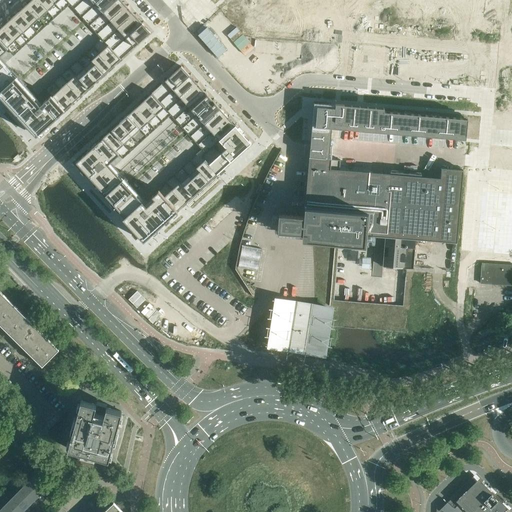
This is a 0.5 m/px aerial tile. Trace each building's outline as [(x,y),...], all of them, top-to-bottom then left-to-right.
[(37,0),(30,0),(26,4),(39,18),(47,11),(37,0)] [(51,0),(37,0),(47,11),(55,4),(51,0)] [(99,0),(107,9),(116,0),(99,0)] [(121,0),(116,0),(107,9),(115,17),(127,6),(121,0)] [(26,4),(18,12),(31,25),(39,18),(26,4)] [(478,29),(486,29),(488,5),(479,5),(478,29)] [(127,6),(115,17),(122,26),(135,14),(127,6)] [(18,12),(10,19),(23,33),(31,25),(18,12)] [(135,14),(122,26),(130,34),(142,23),(135,14)] [(10,19),(2,26),(15,40),(23,33),(10,19)] [(142,23),(130,34),(138,43),(150,32),(142,23)] [(2,26),(0,28),(0,38),(7,47),(15,40),(2,26)] [(0,38),(0,94),(23,121),(37,135),(64,110),(51,96),(51,95),(40,105),(0,61),(0,55),(8,48),(7,47),(0,38)] [(108,45),(99,52),(112,67),(121,59),(108,45)] [(99,52),(92,59),(105,73),(112,67),(99,52)] [(92,59),(84,67),(97,81),(105,73),(92,59)] [(181,66),(165,81),(174,90),(178,86),(190,75),(181,66)] [(84,67),(75,74),(88,88),(97,81),(84,67)] [(75,74),(67,81),(80,96),(88,88),(75,74)] [(190,75),(178,86),(185,94),(197,83),(190,75)] [(67,81),(59,89),(72,103),(80,96),(67,81)] [(197,83),(185,94),(192,103),(205,92),(197,83)] [(59,89),(51,96),(64,110),(72,103),(59,89)] [(205,92),(192,103),(200,111),(212,100),(205,92)] [(152,93),(143,100),(156,114),(164,107),(152,93)] [(143,100),(135,108),(148,122),(156,114),(143,100)] [(212,100),(200,111),(208,119),(220,108),(212,100)] [(314,102),(310,144),(327,145),(328,127),(466,139),(467,118),(384,111),(384,108),(314,102)] [(135,108),(127,115),(140,129),(148,122),(135,108)] [(220,108),(208,119),(208,120),(215,128),(228,117),(220,109),(220,108)] [(127,115),(119,122),(132,136),(140,129),(127,115)] [(228,117),(215,128),(223,136),(235,125),(228,117)] [(119,122),(111,130),(124,144),(132,136),(119,122)] [(230,144),(218,155),(227,165),(236,157),(239,154),(251,143),(235,125),(223,136),(230,144)] [(111,130),(104,137),(116,151),(124,144),(111,130)] [(104,137),(76,162),(125,216),(122,218),(143,241),(177,210),(164,196),(158,190),(152,196),(154,198),(146,205),(108,164),(119,154),(116,151),(104,137)] [(308,234),(308,237),(313,238),(313,241),(314,295),(315,305),(328,307),(325,322),(408,329),(413,269),(416,239),(441,241),(457,243),(463,170),(441,168),(441,179),(435,178),(421,177),(421,174),(390,172),(390,175),(383,174),(330,169),(331,159),(309,157),(305,209),(312,209),(312,217),(279,214),(279,216),(273,216),(272,225),(278,226),(278,228),(278,232),(308,234)] [(205,159),(196,167),(209,181),(218,173),(205,159)] [(371,169),(372,161),(353,160),(353,168),(371,169)] [(196,167),(188,174),(201,189),(209,181),(196,167)] [(188,174),(180,182),(193,196),(201,189),(188,174)] [(180,182),(172,189),(185,203),(193,196),(180,182)] [(172,189),(164,196),(177,210),(185,203),(172,189)] [(261,250),(242,247),(238,267),(258,271),(261,250)] [(480,283),(511,285),(511,264),(482,263),(480,283)] [(0,296),(0,319),(14,305),(3,294),(0,296)] [(328,307),(315,305),(304,304),(280,300),(273,347),(289,350),(297,351),(320,355),(325,322),(328,307)] [(0,319),(0,324),(9,333),(25,316),(14,305),(0,319)] [(9,333),(20,344),(36,327),(25,316),(9,333)] [(20,344),(31,355),(48,339),(36,327),(20,344)] [(48,339),(31,355),(42,366),(59,350),(48,339)] [(81,400),(72,432),(68,448),(109,459),(122,411),(81,400)] [(26,484),(38,496),(47,487),(45,485),(46,485),(44,484),(35,475),(26,484)] [(26,484),(17,493),(29,505),(38,496),(26,484)] [(478,484),(450,511),(464,511),(469,508),(472,511),(506,511),(503,509),(505,507),(483,486),(482,488),(478,484)] [(17,493),(9,502),(18,511),(22,511),(29,505),(17,493)] [(18,511),(9,502),(0,510),(1,511),(18,511)] [(122,511),(114,502),(103,511),(122,511)]
